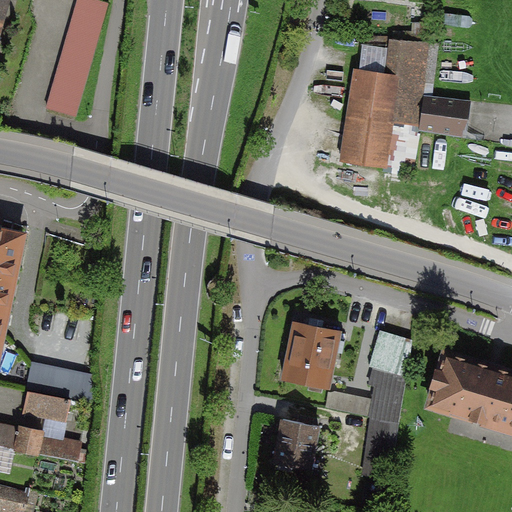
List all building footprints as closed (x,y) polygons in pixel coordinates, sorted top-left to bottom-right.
[(8,0),(0,0),(0,15),(4,17),(8,0)] [(111,4),(96,0),(80,0),(48,109),(77,117),(111,4)] [(438,45),(392,42),(389,76),(398,77),(408,79),(434,83),(438,45)] [(359,72),(346,161),(385,167),(391,122),(398,77),(389,76),(359,72)] [(398,77),(391,122),(401,123),(408,79),(398,77)] [(465,101),(425,95),(420,132),(460,137),(465,101)] [(442,190),(392,183),(390,203),(439,210),(442,190)] [(0,353),(25,236),(0,230),(0,353)] [(342,332),(296,323),(284,380),(330,389),(338,352),(344,354),(346,341),(340,340),(342,332)] [(409,376),(412,343),(380,334),(372,365),(376,366),(371,385),(380,387),(372,417),(374,418),(399,425),(405,396),(406,375),(409,376)] [(511,373),(447,354),(431,406),(511,430),(511,373)] [(66,371),(33,364),(28,389),(61,395),(66,371)] [(66,371),(61,395),(81,399),(86,375),(66,371)] [(372,410),(372,392),(331,391),(331,409),(372,410)] [(26,412),(66,420),(70,400),(30,393),(26,412)] [(392,482),(399,425),(374,418),(367,461),(371,462),(369,476),(392,482)] [(321,428),(285,420),(276,464),(312,471),(321,428)] [(0,446),(17,450),(21,429),(0,424),(0,446)] [(38,456),(39,454),(42,438),(43,434),(21,429),(17,450),(16,452),(38,456)] [(77,446),(42,438),(39,454),(73,461),(77,446)] [(34,511),(38,497),(0,488),(0,511),(34,511)]
